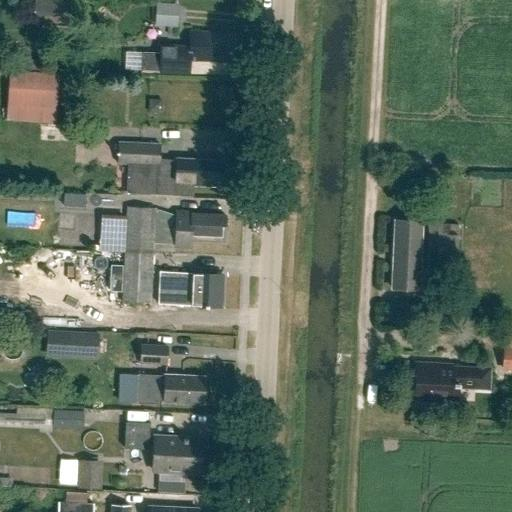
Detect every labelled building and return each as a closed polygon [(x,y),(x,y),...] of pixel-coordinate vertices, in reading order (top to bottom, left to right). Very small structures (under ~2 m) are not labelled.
[(67,0),(34,0),(34,24),(66,25),(67,0)] [(146,24),(170,27),(172,4),(149,1),(146,24)] [(232,56),(233,37),(230,37),(231,31),(189,29),(188,44),(160,43),(159,54),(141,54),(140,70),(158,71),(158,72),(188,73),(189,60),(229,62),(229,56),(232,56)] [(53,124),(57,75),(8,72),(5,121),(53,124)] [(194,160),(158,158),(159,143),(118,141),(117,162),(130,163),(128,192),(192,195),(193,185),(226,186),(227,160),(194,158),(194,160)] [(123,253),(152,254),(154,208),(124,207),(124,219),(99,218),(98,251),(108,251),(108,252),(123,253)] [(223,241),(224,217),(191,216),(191,218),(176,218),(175,246),(191,247),(192,240),(223,241)] [(378,219),(378,283),(388,283),(388,219),(378,219)] [(417,290),(420,223),(395,221),(392,288),(417,290)] [(446,257),(448,225),(426,223),(424,256),(446,257)] [(121,292),(120,301),(149,303),(152,254),(123,253),(122,266),(121,292)] [(110,266),(109,291),(121,292),(122,266),(110,266)] [(203,307),(207,307),(207,306),(220,306),(222,276),(190,275),(180,274),(158,273),(157,304),(179,305),(189,305),(203,306),(203,307)] [(97,336),(49,334),(47,354),(96,357),(97,336)] [(166,365),(167,346),(139,344),(138,363),(166,365)] [(511,371),(511,349),(504,349),(502,371),(511,371)] [(433,415),(434,403),(457,404),(458,388),(488,389),(489,368),(452,366),(452,372),(439,371),(439,363),(414,362),(412,402),(414,402),(413,414),(433,415)] [(165,376),(157,376),(137,375),(136,404),(156,405),(156,401),(164,402),(203,404),(205,378),(165,376)] [(52,410),(51,427),(82,429),(83,412),(52,410)] [(147,450),(148,423),(123,422),(122,449),(147,450)] [(200,473),(201,439),(155,437),(153,471),(200,473)] [(102,462),(78,460),(76,488),(100,490),(102,462)] [(0,478),(0,487),(11,488),(11,479),(0,478)] [(85,504),(64,503),(56,502),(55,511),(91,511),(92,504),(85,504)]
